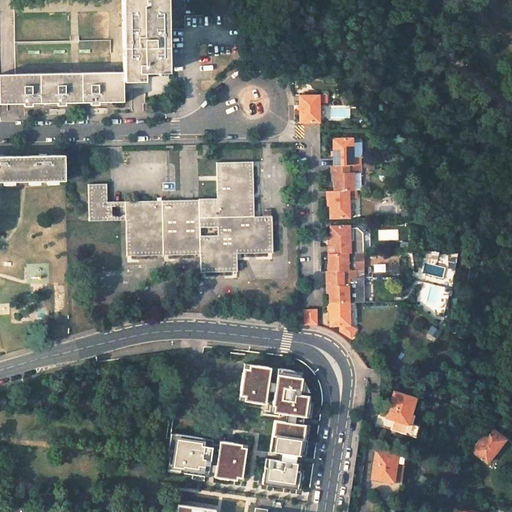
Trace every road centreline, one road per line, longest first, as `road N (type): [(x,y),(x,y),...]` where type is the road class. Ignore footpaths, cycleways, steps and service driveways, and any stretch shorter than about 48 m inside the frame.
road 1 (unclassified): [(326,511),(342,387),(319,348),(161,331),(0,371)]
road 2 (residential): [(0,132),(175,128),(228,115)]
road 3 (residential): [(228,115),(246,130),(263,129),(281,101),(272,84),(255,76),(230,87),(225,105)]
